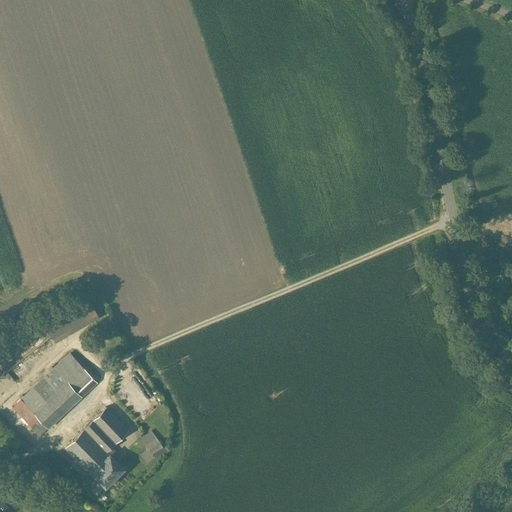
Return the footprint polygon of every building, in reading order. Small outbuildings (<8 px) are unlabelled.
[(80,284),(52,300),(52,301),(37,309),(56,342),(99,317),(80,284)] [(70,353),(21,399),(33,412),(56,391),(50,384),(61,374),(81,396),(97,382),(70,353)] [(56,391),(33,412),(40,419),(48,428),(81,396),(61,374),(50,384),(56,391)] [(21,399),(12,406),(31,427),(40,419),(33,412),(21,399)] [(106,408),(65,446),(91,473),(109,456),(106,453),(128,431),(106,408)] [(31,427),(39,436),(48,428),(40,419),(31,427)] [(159,442),(149,449),(154,456),(164,449),(159,442)] [(109,456),(91,473),(104,487),(122,470),(109,456)] [(4,492),(0,495),(0,507),(4,511),(7,511),(16,504),(4,492)]
